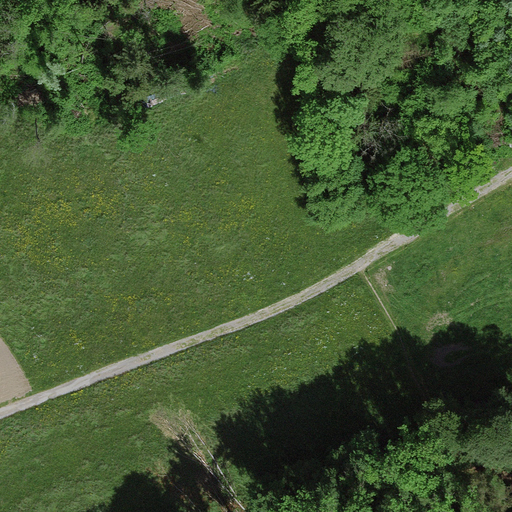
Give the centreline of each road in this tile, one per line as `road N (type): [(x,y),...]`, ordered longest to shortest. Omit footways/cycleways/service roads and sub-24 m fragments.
road 1 (track): [(358,267),(276,309),(0,414)]
road 2 (track): [(511,173),(358,267)]
